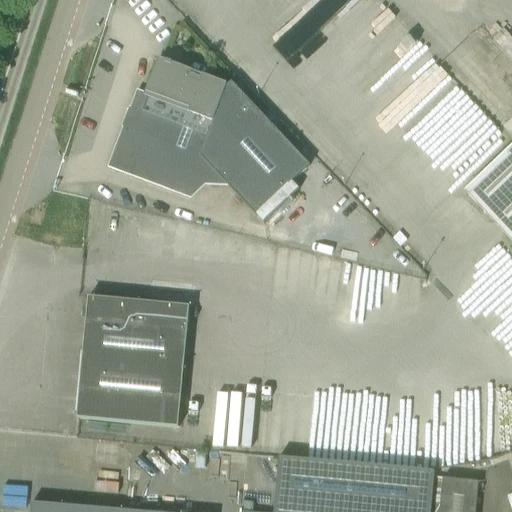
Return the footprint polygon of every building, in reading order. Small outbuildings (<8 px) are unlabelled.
[(201,80),(191,76),(193,73),(159,60),(146,94),(140,92),(112,167),(191,196),(207,181),(209,182),(222,182),(223,181),(262,223),(299,189),(293,183),(310,166),(232,83),(228,88),(227,87),(228,86),(203,76),(201,80)] [(511,242),(511,149),(466,193),(511,242)] [(511,287),(499,299),(511,312),(511,287)] [(179,429),(190,308),(89,299),(78,420),(179,429)] [(432,511),(436,479),(436,473),(280,458),(274,511),(432,511)] [(440,511),(443,480),(436,479),(432,511),(440,511)] [(476,511),(479,484),(443,480),(440,511),(476,511)]
